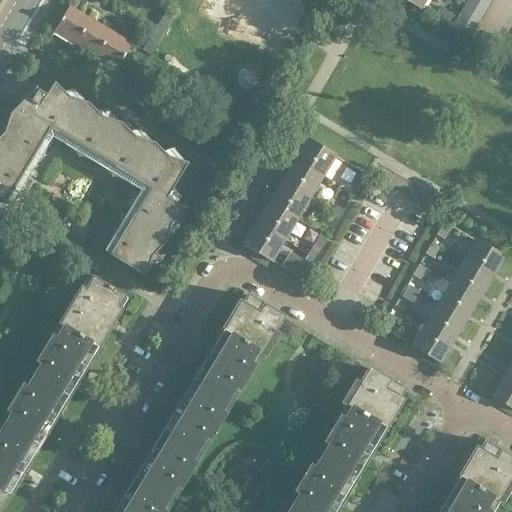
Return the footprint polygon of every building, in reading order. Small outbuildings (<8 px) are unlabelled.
[(427,0),(408,0),(423,8),(427,0)] [(469,0),(468,2),(485,13),(492,0),(469,0)] [(468,2),(466,5),(461,15),(478,25),(485,13),(468,2)] [(68,7),(53,32),(74,44),(89,20),(68,7)] [(167,24),(173,14),(166,9),(160,20),(167,24)] [(450,13),(445,22),(454,27),(459,18),(450,13)] [(461,15),(459,18),(454,27),(471,37),(478,25),(461,15)] [(89,20),(74,44),(95,57),(110,32),(89,20)] [(161,35),(167,24),(160,20),(154,30),(161,35)] [(155,45),(161,35),(154,30),(148,41),(155,45)] [(110,32),(95,57),(116,69),(131,45),(110,32)] [(148,56),(155,45),(148,41),(141,51),(148,56)] [(0,200),(5,203),(16,185),(20,177),(35,152),(43,156),(46,148),(40,144),(49,129),(82,150),(78,157),(87,161),(90,154),(115,169),(111,177),(120,180),(123,174),(148,189),(138,205),(131,201),(128,210),(134,213),(118,238),(111,234),(108,243),(114,246),(108,256),(144,277),(151,257),(165,243),(171,224),(186,209),(176,203),(180,197),(170,192),(187,163),(167,157),(153,143),(134,137),(120,123),(101,117),(87,103),(68,98),(53,83),(45,96),(37,91),(36,92),(25,89),(21,102),(9,114),(3,133),(0,136),(0,200)] [(306,139),(293,161),(321,178),(335,156),(319,146),(306,139)] [(293,161),(280,182),(309,199),(321,178),(293,161)] [(356,169),(349,181),(358,187),(365,175),(356,169)] [(280,182),(268,203),(296,220),(309,199),(280,182)] [(268,203),(256,223),(284,240),(296,220),(268,203)] [(337,204),(331,215),(338,219),(345,209),(337,204)] [(331,215),(324,225),(332,230),(338,219),(331,215)] [(452,226),(445,221),(437,234),(445,239),(452,226)] [(256,223),(243,244),(271,262),(284,240),(256,223)] [(319,252),(327,238),(319,233),(311,247),(319,252)] [(474,239),(462,260),(490,277),(503,256),(474,239)] [(432,243),(425,254),(433,259),(440,248),(432,243)] [(462,260),(449,281),(478,298),(490,277),(462,260)] [(302,262),(294,275),(302,280),(310,267),(302,262)] [(419,265),(412,278),(420,283),(427,270),(419,265)] [(88,276),(58,325),(97,348),(126,299),(110,290),(111,289),(107,286),(106,287),(88,276)] [(449,281),(436,302),(465,319),(478,298),(449,281)] [(407,285),(401,296),(411,303),(412,304),(419,292),(407,285)] [(222,330),(260,353),(264,356),(277,335),(273,333),(282,318),(247,296),(242,304),(238,302),(222,330)] [(436,302),(423,324),(451,341),(465,319),(436,302)] [(386,316),(381,325),(390,330),(396,322),(386,316)] [(423,324),(410,345),(439,362),(451,341),(423,324)] [(58,325),(29,374),(67,397),(97,348),(58,325)] [(222,330),(192,379),(231,402),(260,353),(222,330)] [(368,369),(348,404),(386,427),(402,400),(398,398),(403,390),(368,369)] [(29,374),(0,420),(0,423),(38,446),(67,397),(29,374)] [(511,377),(506,374),(493,395),(511,406),(511,377)] [(192,379),(163,427),(201,451),(231,402),(192,379)] [(348,404),(317,454),(355,477),(386,427),(348,404)] [(0,423),(0,490),(8,495),(38,446),(0,423)] [(163,427),(133,477),(171,500),(201,451),(163,427)] [(481,448),(464,476),(503,499),(506,501),(511,491),(511,455),(489,442),(484,450),(481,448)] [(317,454),(291,497),(315,511),(334,511),(355,477),(317,454)] [(464,476),(442,511),(494,511),(503,499),(464,476)] [(133,477),(111,511),(164,511),(171,500),(133,477)] [(0,490),(0,508),(8,495),(0,490)] [(315,511),(291,497),(282,511),(315,511)]
